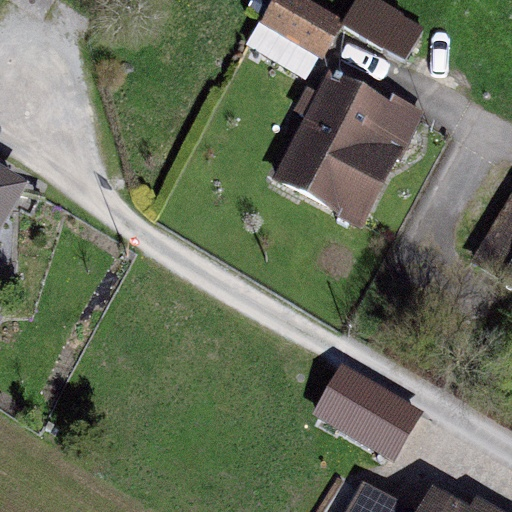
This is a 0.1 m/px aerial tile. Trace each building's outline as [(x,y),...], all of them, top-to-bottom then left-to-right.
[(11,0),(0,0),(0,6),(6,10),(11,0)] [(348,28),(301,0),(277,0),(248,50),(307,86),(320,65),(324,68),(345,34),(348,28)] [(368,0),(364,0),(348,28),(345,34),(406,69),(427,33),(368,0)] [(368,102),(343,89),(341,93),(325,84),(273,190),(367,236),(424,119),(372,94),(368,102)] [(511,178),(493,167),(463,220),(492,237),(471,275),(503,293),(500,298),(511,304),(511,178)] [(0,246),(30,198),(0,179),(0,246)] [(423,419),(344,374),(315,425),(394,470),(423,419)] [(473,511),(462,511),(432,495),(422,511),(408,511),(344,475),(322,511),(488,511),(477,506),(473,511)]
